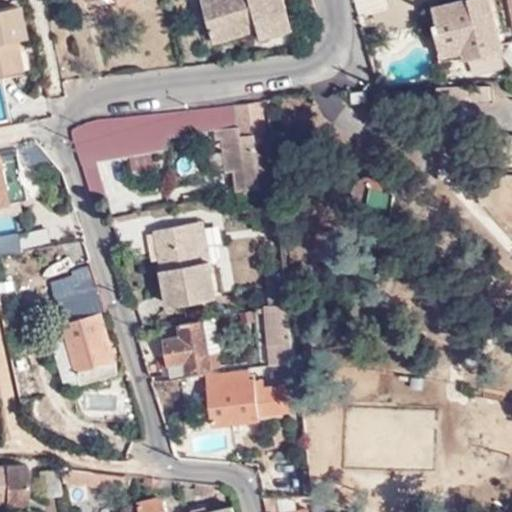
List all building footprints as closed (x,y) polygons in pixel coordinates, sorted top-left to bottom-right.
[(206,0),(218,41),(262,29),(265,39),(295,30),(286,0),(206,0)] [(357,0),(358,10),(383,8),(382,0),(357,0)] [(500,48),(487,0),(457,0),(430,7),(442,53),(462,49),(465,57),(500,48)] [(0,75),(15,73),(9,39),(15,38),(21,37),(15,7),(0,10),(0,75)] [(384,44),(380,31),(371,34),(375,47),(384,44)] [(9,39),(15,73),(22,72),(15,38),(9,39)] [(442,97),(466,96),(465,83),(441,84),(442,97)] [(468,84),(468,96),(493,96),(493,84),(468,84)] [(369,99),(368,89),(352,90),(354,100),(369,99)] [(97,118),(72,127),(68,129),(80,164),(94,162),(165,151),(168,143),(215,135),(216,140),(222,140),(226,165),(234,164),(238,189),(273,183),(260,99),(97,118)] [(22,163),(50,157),(39,146),(19,149),(22,163)] [(0,203),(29,198),(22,163),(17,163),(15,153),(5,155),(4,152),(0,152),(0,203)] [(94,162),(80,164),(92,201),(103,198),(94,162)] [(262,193),(263,206),(279,203),(276,190),(262,193)] [(267,236),(282,235),(279,203),(263,206),(267,236)] [(200,222),(191,224),(198,262),(207,261),(200,222)] [(198,262),(191,224),(151,232),(167,306),(214,298),(207,261),(198,262)] [(0,235),(0,253),(22,250),(20,233),(5,235),(0,235)] [(57,301),(58,303),(102,291),(92,261),(46,277),(51,302),(57,301)] [(267,308),(290,303),(286,273),(286,272),(265,275),(267,308)] [(102,313),(108,311),(102,291),(58,303),(65,328),(51,332),(67,388),(118,374),(116,362),(102,313)] [(278,365),(296,362),(290,303),(267,308),(262,308),(266,347),(276,346),(278,365)] [(208,368),(200,320),(176,324),(179,335),(162,338),(169,375),(208,368)] [(274,365),(278,365),(276,346),(266,347),(268,366),(274,365)] [(260,413),(301,407),(296,362),(278,365),(274,365),(277,385),(258,388),(257,381),(251,381),(249,369),(207,375),(215,426),(261,420),(260,413)] [(346,466),(434,466),(434,408),(347,408),(346,466)] [(63,494),(53,461),(39,465),(47,498),(63,494)] [(0,507),(22,508),(25,467),(0,466),(0,507)] [(105,488),(107,470),(59,467),(62,482),(105,488)] [(167,490),(168,478),(149,476),(143,476),(143,487),(167,490)] [(115,486),(127,489),(125,479),(117,478),(115,486)] [(210,494),(212,485),(196,482),(195,492),(210,494)] [(263,495),(266,511),(308,511),(308,510),(295,511),(279,511),(277,495),(263,495)] [(163,511),(160,496),(139,499),(141,511),(163,511)]
